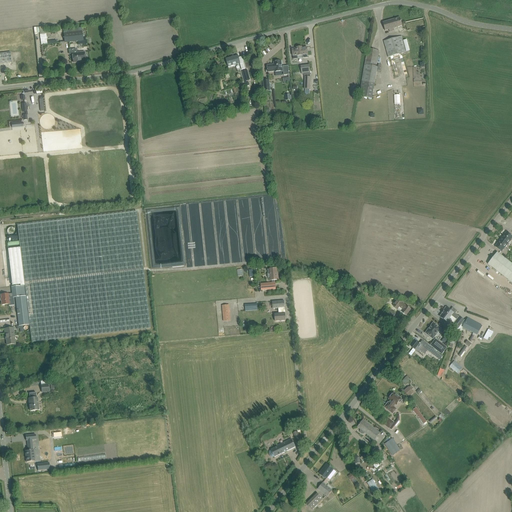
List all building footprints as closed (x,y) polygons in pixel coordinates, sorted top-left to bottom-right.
[(400,18),(383,23),(385,31),(389,30),(390,32),(394,31),(394,28),(398,27),(402,26),(400,18)] [(407,31),(425,27),(424,18),(405,22),(407,29),(405,30),(405,31),(407,31)] [(83,46),(86,45),(86,37),(83,38),(82,27),(63,29),(65,43),(78,41),(78,44),(83,44),(83,46)] [(402,36),(384,41),(385,46),(388,58),(404,53),(406,53),(406,52),(403,41),(402,36)] [(292,49),(293,60),(308,58),(307,47),(302,48),(302,47),(296,48),(296,49),(292,49)] [(368,99),(371,100),(379,51),(368,48),(359,96),(368,98),(368,99)] [(76,49),(68,50),(69,55),(72,54),(72,57),(73,62),(80,61),(80,62),(85,62),(85,57),(84,52),(76,53),(76,49)] [(14,58),(13,52),(0,53),(0,63),(13,62),(12,58),(14,58)] [(240,64),(242,70),(245,69),(243,62),(242,57),(239,58),(238,56),(226,59),(228,67),(240,64)] [(272,65),(267,65),(268,70),(268,72),(275,72),(275,73),(282,72),(282,67),(281,62),(274,62),(274,65),(274,66),(272,66),(272,65)] [(310,73),(310,65),(301,66),(301,74),(303,74),(305,77),(304,89),(305,89),(305,93),(309,93),(310,89),(310,77),(310,73)] [(246,86),(249,85),(248,82),(247,82),(246,81),(250,80),(247,70),(242,71),(246,86)] [(12,294),(1,295),(2,305),(7,304),(9,304),(9,306),(14,305),(13,297),(9,298),(9,297),(13,296),(13,297),(15,297),(18,326),(29,325),(30,325),(32,342),(150,328),(136,212),(97,216),(22,225),(17,226),(20,248),(8,249),(12,286),(20,285),(20,286),(11,287),(12,294)] [(511,238),(511,236),(510,235),(507,232),(502,238),(501,238),(500,240),(500,241),(495,247),(499,250),(502,252),(511,238)] [(488,264),(511,283),(511,264),(497,252),(488,264)] [(277,275),(277,268),(269,269),(267,270),(268,274),(267,274),(267,278),(270,278),(271,281),(272,281),(272,283),(261,284),(261,291),(276,289),(275,283),(274,283),(274,280),(279,280),(278,275),(277,275)] [(398,300),(393,306),(398,309),(399,307),(404,310),(402,313),(406,316),(406,315),(407,316),(408,315),(409,314),(409,313),(408,313),(411,310),(398,300)] [(279,314),(275,314),(275,321),(285,321),(284,301),(272,302),(272,309),(278,308),(279,314)] [(231,321),(229,305),(222,306),(223,322),(231,321)] [(395,314),(387,308),(383,314),(391,320),(395,314)] [(447,308),(440,317),(447,322),(451,316),(456,320),(452,325),(458,329),(465,321),(459,316),(459,317),(454,313),(447,308)] [(483,326),(468,318),(462,328),(477,335),(483,326)] [(426,333),(433,339),(436,335),(437,336),(439,333),(438,332),(440,329),(433,323),(431,327),(429,329),(426,333)] [(6,337),(7,345),(15,344),(13,328),(4,329),(5,337),(6,337)] [(492,340),(497,330),(492,328),(487,337),(492,340)] [(431,346),(442,354),(446,348),(436,340),(431,346)] [(423,350),(426,352),(428,350),(417,342),(413,348),(416,351),(418,352),(420,349),(423,351),(423,350)] [(465,346),(458,356),(460,357),(467,347),(465,346)] [(449,367),(458,374),(463,369),(454,361),(449,367)] [(48,381),(40,381),(41,385),(42,393),(49,392),(49,384),(48,381)] [(409,387),(404,391),(409,397),(413,393),(411,390),(413,389),(411,386),(409,387)] [(37,398),(36,393),(29,394),(30,399),(29,399),(30,411),(35,410),(39,410),(37,398)] [(401,399),(401,398),(394,393),(389,399),(390,401),(389,403),(388,403),(384,407),(393,414),(396,409),(393,407),(395,404),(396,405),(399,402),(400,402),(402,400),(402,399),(401,399)] [(389,429),(394,422),(387,417),(383,424),(389,429)] [(395,428),(403,419),(401,417),(393,426),(395,428)] [(365,433),(374,440),(380,433),(363,420),(358,427),(360,429),(360,432),(361,433),(362,434),(363,434),(365,434),(365,433)] [(35,439),(35,435),(25,436),(26,441),(27,441),(27,443),(32,443),(32,440),(36,440),(35,439)] [(273,457),(274,457),(282,454),(282,453),(295,447),(291,439),(277,446),(277,448),(270,451),(269,452),(269,453),(269,454),(270,456),(271,457),(273,457)] [(392,439),(384,444),(392,456),(401,450),(392,439)] [(33,446),(28,446),(28,451),(25,451),(26,462),(35,461),(34,450),(33,450),(33,446)] [(376,469),(384,462),(378,456),(370,463),(376,469)] [(327,464),(327,465),(323,471),(322,470),(319,474),(326,479),(334,469),(327,464)] [(371,481),(377,492),(383,489),(377,478),(371,481)] [(407,480),(397,486),(399,489),(409,483),(407,480)] [(318,489),(327,497),(332,490),(327,486),(323,483),(318,489)] [(306,505),(309,508),(312,510),(323,499),(317,493),(306,505)]
